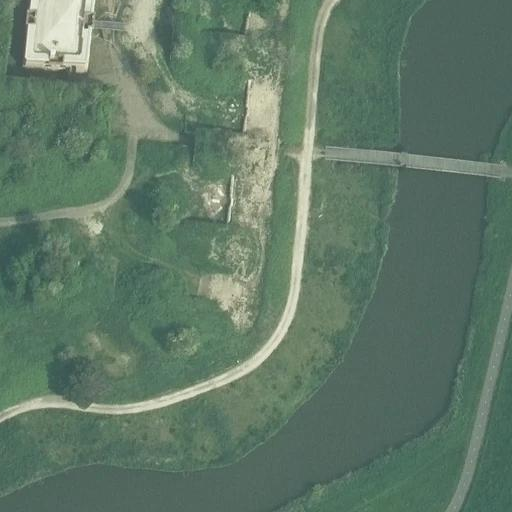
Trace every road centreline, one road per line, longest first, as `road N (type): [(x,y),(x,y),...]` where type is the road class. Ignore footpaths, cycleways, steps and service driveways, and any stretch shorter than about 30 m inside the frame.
road 1 (residential): [(332,0),(316,43),(291,300),(271,344),(244,368),(163,401),(119,409),(33,402),(0,415)]
road 2 (residential): [(108,0),(134,122),(124,182),(94,207),(0,223)]
